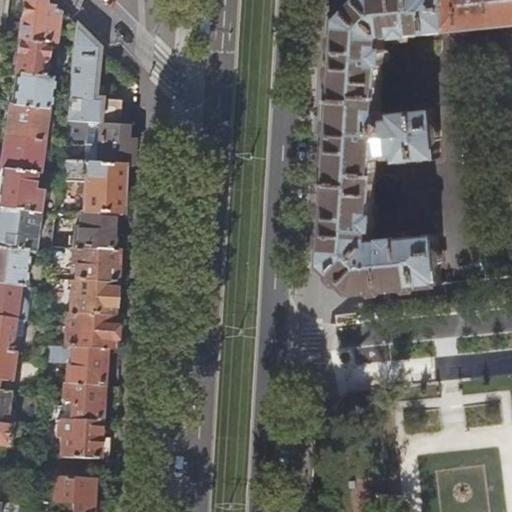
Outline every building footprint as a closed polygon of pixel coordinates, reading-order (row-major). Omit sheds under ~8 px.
[(15,40),(43,43),(45,44),(47,31),(53,31),(55,12),(52,8),(39,6),(40,2),(20,0),(17,20),(15,40)] [(324,265),(353,292),(443,283),(441,265),(444,261),(444,251),(440,248),(439,234),(385,239),(384,240),(374,240),(374,230),(376,230),(376,215),(374,214),(377,158),(381,155),(398,153),(398,160),(401,162),(441,158),(439,141),(441,138),(440,127),(437,124),(436,108),(396,112),(394,114),(395,118),(386,119),(381,110),(383,63),(385,63),(386,49),(384,48),(385,38),(397,37),(449,32),(449,29),(511,23),(511,0),(357,0),(339,19),(337,50),(334,110),(332,139),(328,212),(326,239),(324,265)] [(66,121),(101,123),(120,124),(121,100),(107,99),(108,87),(102,87),(105,53),(75,24),(66,121)] [(40,77),(43,43),(15,40),(13,54),(10,73),(40,77)] [(50,78),(40,77),(10,73),(9,84),(6,105),(44,110),(47,110),(50,78)] [(39,142),(44,110),(6,105),(5,117),(2,137),(39,142)] [(135,125),(120,124),(101,123),(98,163),(123,164),(132,165),(134,141),(135,125)] [(35,174),(39,142),(2,137),(1,147),(0,154),(0,168),(32,173),(35,174)] [(122,190),(123,164),(98,163),(62,161),(57,211),(81,212),(114,214),(120,214),(122,190)] [(0,209),(28,213),(32,173),(0,168),(0,209)] [(37,214),(28,213),(0,209),(0,249),(27,253),(31,254),(37,214)] [(113,232),(114,214),(81,212),(80,227),(75,227),(74,247),(117,249),(127,249),(128,233),(113,232)] [(114,282),(117,249),(74,247),(72,264),(75,264),(74,280),(114,282)] [(23,286),(27,253),(0,249),(0,283),(18,286),(23,286)] [(113,297),(114,282),(74,280),(71,280),(69,313),(123,315),(124,298),(113,297)] [(14,319),(18,286),(0,283),(0,317),(11,319),(14,319)] [(122,334),(123,315),(69,313),(67,313),(64,347),(71,347),(103,349),(110,349),(111,334),(122,334)] [(0,351),(7,353),(11,319),(0,317),(0,351)] [(100,385),(103,349),(71,347),(70,364),(66,364),(65,383),(100,385)] [(13,353),(7,353),(0,351),(0,381),(8,382),(13,353)] [(118,386),(100,385),(65,383),(63,383),(61,402),(70,402),(69,420),(99,421),(100,404),(117,404),(118,386)] [(98,437),(99,421),(69,420),(51,419),(50,435),(59,436),(58,457),(109,459),(110,446),(110,438),(98,437)] [(8,424),(3,424),(0,423),(0,445),(5,446),(8,424)] [(110,511),(111,504),(90,502),(91,478),(53,477),(51,511),(110,511)]
